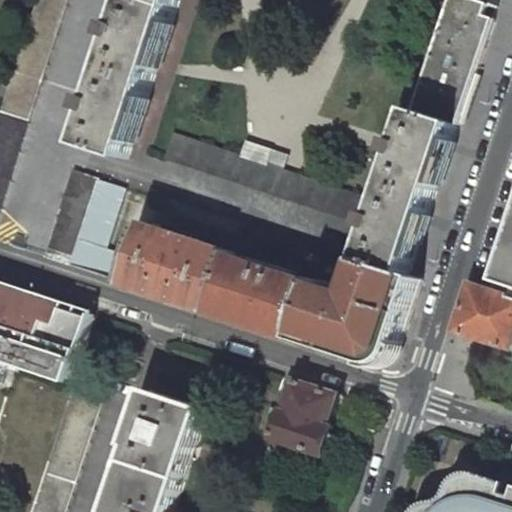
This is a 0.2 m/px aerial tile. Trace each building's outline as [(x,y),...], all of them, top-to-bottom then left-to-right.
[(0,214),(70,0),(39,0),(11,89),(7,100),(0,121),(0,214)] [(96,113),(86,146),(129,160),(181,0),(133,0),(125,26),(118,24),(114,37),(120,39),(100,100),(94,98),(90,111),(96,113)] [(377,229),(366,260),(368,261),(411,275),(436,199),(460,125),(496,19),(486,16),(490,4),(478,0),(452,0),(406,142),(400,140),(395,153),(402,155),(381,216),(375,214),(371,227),(377,229)] [(496,19),(502,0),(490,0),(490,4),(486,16),(496,19)] [(0,98),(7,100),(11,89),(0,85),(0,98)] [(175,133),(166,159),(354,221),(363,195),(291,171),(285,169),(269,164),(243,155),(175,133)] [(243,155),(269,164),(274,149),(248,141),(243,155)] [(285,169),(290,154),(274,149),(269,164),(285,169)] [(75,170),(47,257),(73,265),(101,180),(101,179),(75,170)] [(107,248),(127,188),(101,180),(73,265),(110,278),(119,252),(107,248)] [(237,253),(149,224),(130,284),(217,313),(236,257),(237,253)] [(511,233),(496,281),(511,285),(511,233)] [(322,285),(236,257),(217,313),(304,341),(322,285)] [(356,296),(322,285),(304,341),(373,364),(400,350),(424,279),(411,275),(368,261),(356,296)] [(511,350),(511,292),(480,282),(462,333),(511,350)] [(0,376),(2,375),(6,367),(15,370),(18,361),(48,370),(50,363),(80,373),(83,365),(99,315),(21,290),(0,283),(0,376)] [(67,511),(113,375),(83,365),(80,373),(34,511),(67,511)] [(332,425),(342,395),(297,381),(281,431),(278,439),(326,455),(335,426),(332,425)] [(136,447),(114,511),(177,511),(211,410),(152,390),(133,446),(136,447)] [(511,511),(511,493),(511,490),(511,483),(481,474),(471,475),(466,477),(463,480),(458,486),(454,496),(449,501),(445,503),(433,505),(425,510),(422,511),(511,511)] [(324,488),(315,511),(346,511),(352,498),(324,488)]
